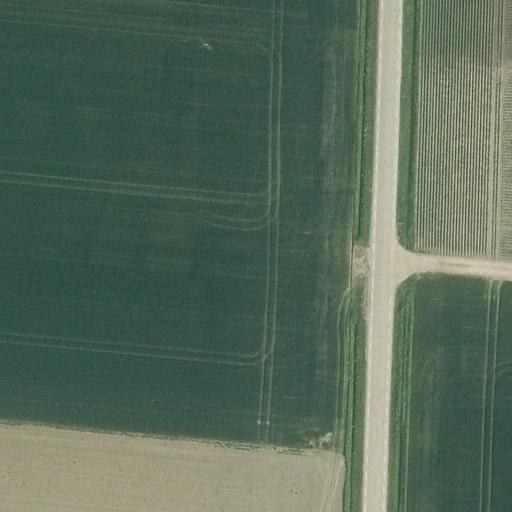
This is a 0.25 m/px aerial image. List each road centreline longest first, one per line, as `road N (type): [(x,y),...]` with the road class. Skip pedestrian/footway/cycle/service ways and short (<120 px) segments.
road 1 (tertiary): [(373,511),(389,0)]
road 2 (track): [(382,264),(511,275)]
